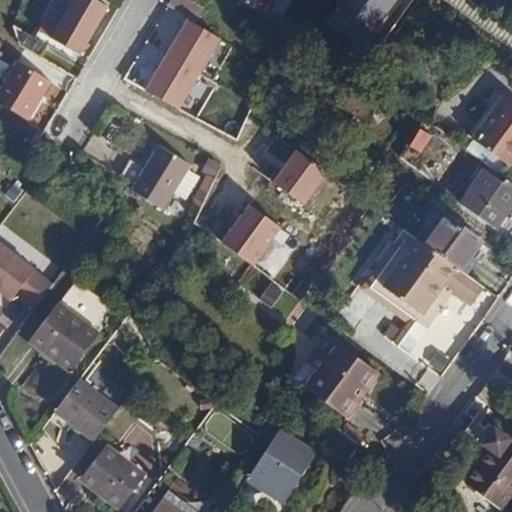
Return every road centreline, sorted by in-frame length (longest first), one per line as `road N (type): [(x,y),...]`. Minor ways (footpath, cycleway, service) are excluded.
road 1 (residential): [(511,307),(361,511)]
road 2 (residential): [(66,131),(146,0)]
